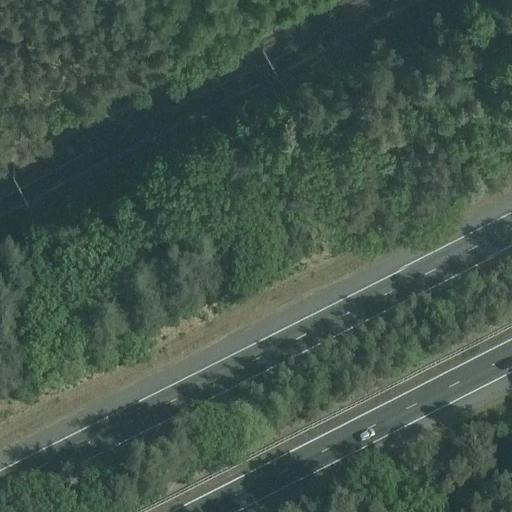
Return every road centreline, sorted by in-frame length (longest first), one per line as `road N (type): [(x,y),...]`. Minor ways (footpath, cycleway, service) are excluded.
road 1 (motorway): [(511,224),(0,479)]
road 2 (motorway): [(217,511),(511,362)]
